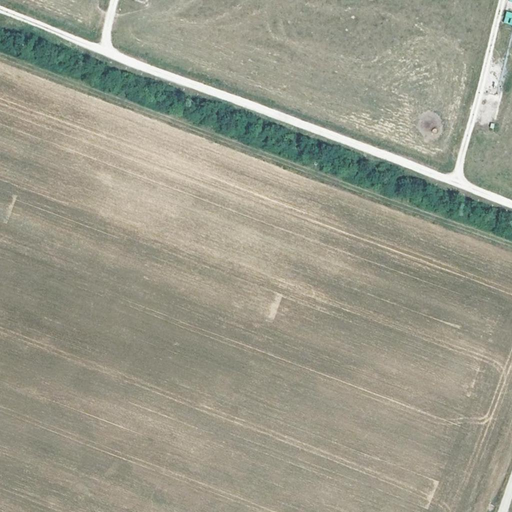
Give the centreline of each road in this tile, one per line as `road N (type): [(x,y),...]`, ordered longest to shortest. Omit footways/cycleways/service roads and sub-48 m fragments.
road 1 (track): [(511,202),(0,9)]
road 2 (track): [(511,241),(0,49)]
road 3 (track): [(456,181),(502,0)]
